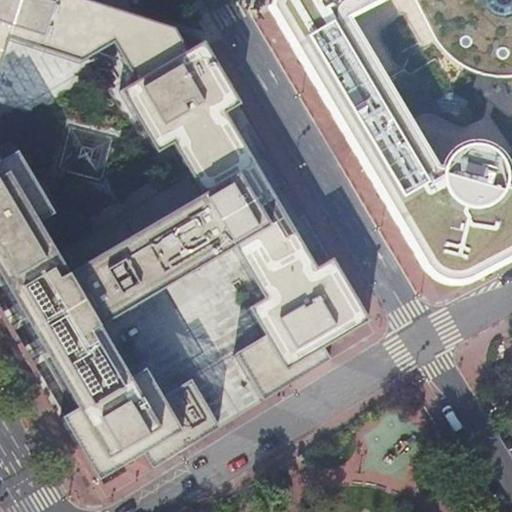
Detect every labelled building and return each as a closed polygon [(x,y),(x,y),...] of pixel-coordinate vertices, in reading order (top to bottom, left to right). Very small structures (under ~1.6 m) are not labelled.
[(0,62),(2,61),(10,38),(31,45),(100,5),(83,0),(49,0),(0,28),(0,62)] [(0,0),(0,28),(49,0),(0,0)] [(511,0),(271,0),(270,7),(291,42),(294,41),(298,47),(295,49),(319,90),(321,89),(335,112),(333,113),(360,160),(362,158),(376,181),(374,183),(419,260),(421,259),(424,257),(426,256),(432,255),(434,254),(439,254),(441,254),(443,254),(440,264),(457,268),(460,259),(463,261),(465,262),(468,264),(469,265),(472,267),(473,269),(475,272),(476,273),(477,274),(491,267),(492,269),(510,260),(509,259),(509,258),(511,255),(511,0)] [(67,58),(137,17),(100,5),(31,45),(67,58)] [(261,400),(329,359),(323,348),(368,322),(331,260),(316,268),(225,114),(240,106),(203,43),(188,52),(174,29),(137,17),(67,58),(82,62),(114,44),(136,82),(120,91),(157,154),(173,144),(203,196),(66,274),(37,223),(53,214),(17,152),(1,161),(0,159),(0,280),(74,408),(59,417),(76,446),(96,481),(142,454),(150,469),(217,427),(188,380),(161,397),(144,368),(126,378),(97,327),(234,249),(264,298),(248,308),(264,335),(234,354),(261,400)] [(319,90),(333,113),(335,112),(321,89),(319,90)] [(116,136),(67,123),(54,171),(103,185),(116,136)] [(362,158),(360,160),(374,183),(376,181),(362,158)] [(462,284),(478,276),(477,274),(476,273),(475,272),(473,269),(472,267),(469,265),(468,264),(465,262),(463,261),(460,259),(457,268),(440,264),(443,254),(441,254),(439,254),(434,254),(432,255),(426,256),(424,257),(421,259),(419,260),(428,276),(432,274),(438,272),(442,272),(447,273),(451,274),(456,277),(459,280),(461,282),(462,284)] [(478,276),(492,269),(491,267),(477,274),(478,276)]
